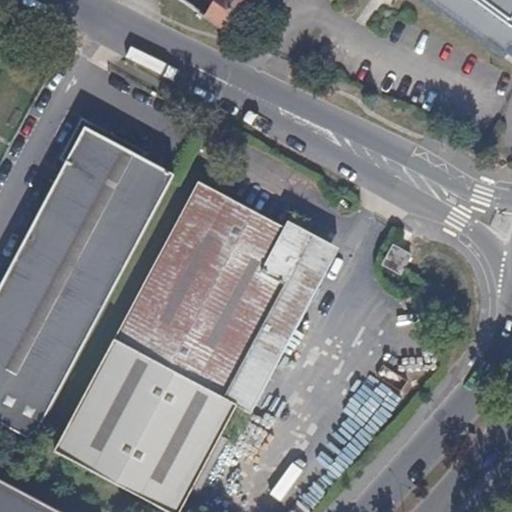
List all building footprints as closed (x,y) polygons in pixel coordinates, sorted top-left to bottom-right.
[(244,18),(255,0),(215,0),(204,18),(230,37),(244,18)] [(511,0),(422,0),(504,59),(507,54),(508,54),(508,53),(511,55),(511,0)] [(72,354),(133,243),(173,170),(86,123),(0,285),(0,366),(6,370),(0,381),(0,422),(27,438),(72,354)] [(259,249),(182,209),(50,450),(163,511),(174,511),(234,402),(244,407),(324,261),(291,243),(300,228),(287,221),(261,269),(251,263),(259,249)] [(401,275),(411,250),(393,242),(381,265),(401,275)] [(70,511),(0,473),(0,511),(70,511)]
